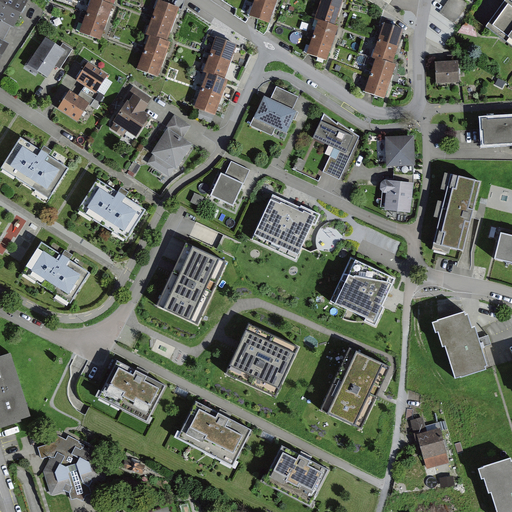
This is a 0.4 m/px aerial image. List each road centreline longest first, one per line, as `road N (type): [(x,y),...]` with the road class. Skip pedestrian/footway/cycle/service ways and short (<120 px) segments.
road 1 (residential): [(422,109),(377,112),(198,0)]
road 2 (residential): [(0,308),(69,337),(108,328),(175,220)]
road 3 (residential): [(414,236),(269,170)]
road 4 (residential): [(511,295),(414,270),(414,236)]
road 5 (unclassified): [(422,109),(428,179),(414,236)]
